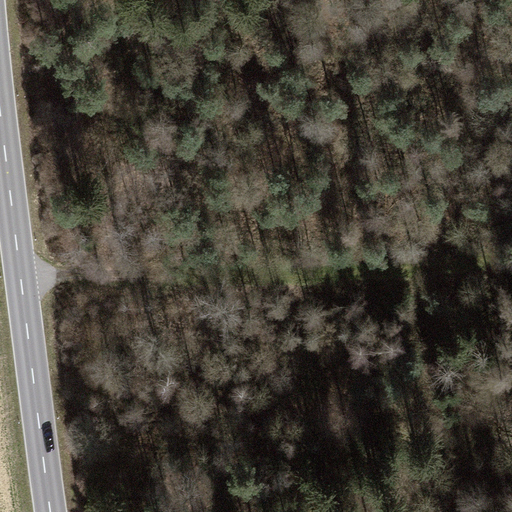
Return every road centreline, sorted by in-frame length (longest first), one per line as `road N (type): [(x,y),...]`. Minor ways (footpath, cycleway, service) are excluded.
road 1 (track): [(511,254),(288,277),(20,279)]
road 2 (tertiary): [(0,103),(51,511)]
